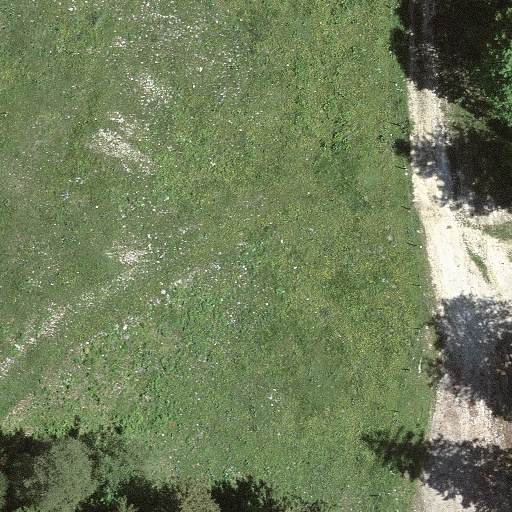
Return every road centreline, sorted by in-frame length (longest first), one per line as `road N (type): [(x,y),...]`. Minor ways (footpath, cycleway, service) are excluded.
road 1 (track): [(468,336),(432,0)]
road 2 (track): [(474,511),(468,336),(511,287)]
